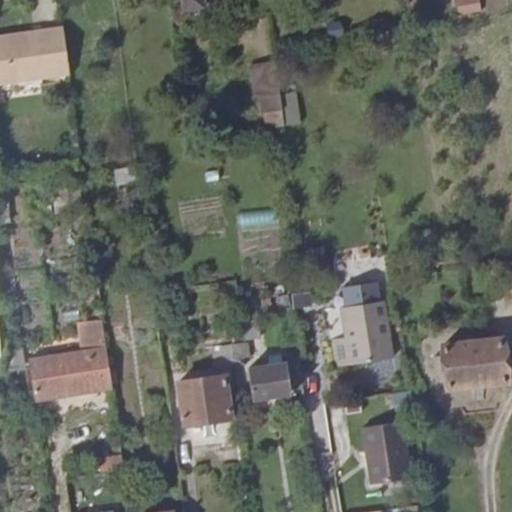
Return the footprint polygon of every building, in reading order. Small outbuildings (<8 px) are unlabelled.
[(182,0),(184,9),(207,6),(206,0),(182,0)] [(455,0),(458,15),(482,11),(480,0),(455,0)] [(0,83),(70,74),(63,27),(0,35),(0,83)] [(262,128),(302,123),(297,86),(285,88),(281,60),(252,64),(262,128)] [(0,185),(0,199),(12,198),(11,185),(0,185)] [(239,213),(240,225),(275,224),(275,211),(239,213)] [(511,259),(503,259),(506,295),(511,295),(511,259)] [(372,282),(374,295),(394,293),(392,279),(372,282)] [(372,282),(331,286),(333,301),(374,295),(372,282)] [(284,326),(294,325),(289,292),(279,294),(284,326)] [(250,298),(239,300),(244,332),(255,331),(250,298)] [(350,335),(346,336),(331,339),(336,367),(390,358),(380,300),(341,306),(344,322),(347,321),(350,335)] [(508,379),(502,336),(442,345),(448,388),(508,379)] [(231,345),(233,359),(247,358),(245,344),(231,345)] [(233,359),(231,345),(223,347),(225,365),(234,365),(233,359)] [(112,388),(106,348),(31,359),(32,367),(37,397),(112,388)] [(248,369),(252,399),(273,396),(292,394),(287,363),(248,369)] [(224,376),(178,383),(185,424),(230,418),(224,376)] [(361,424),(370,482),(408,476),(399,418),(361,424)]
